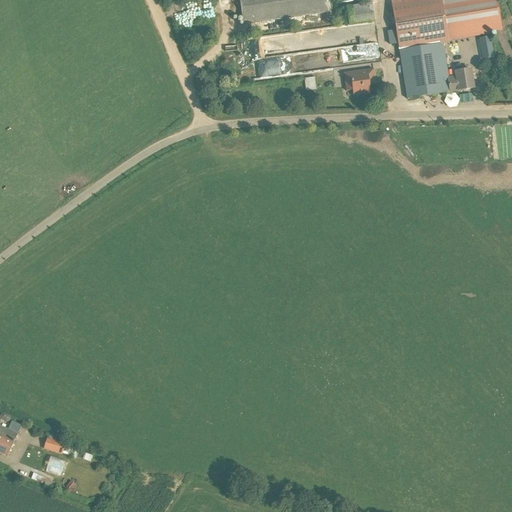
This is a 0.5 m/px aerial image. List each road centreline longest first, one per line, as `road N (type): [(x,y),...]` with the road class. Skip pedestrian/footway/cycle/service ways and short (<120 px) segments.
road 1 (unclassified): [(511,114),(203,129),(137,158),(0,260)]
road 2 (track): [(203,129),(150,0)]
